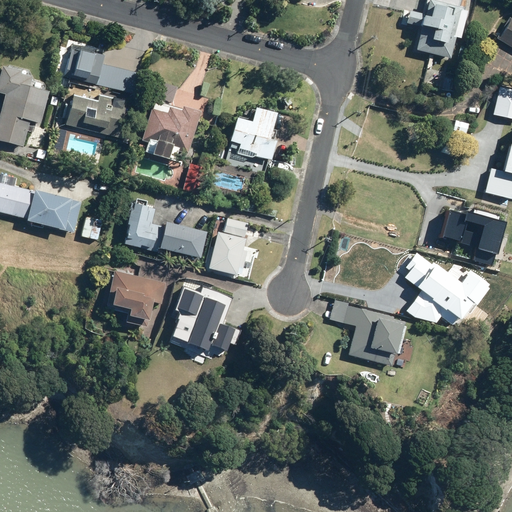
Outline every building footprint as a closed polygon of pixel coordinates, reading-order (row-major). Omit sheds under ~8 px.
[(420,28),(414,51),(449,60),(462,9),(460,9),(461,3),(448,0),(425,0),(421,18),(420,17),(418,27),(420,28)] [(511,20),(508,18),(495,40),(511,49),(511,20)] [(73,45),(65,74),(133,91),(138,71),(103,62),(105,53),(73,45)] [(0,95),(2,96),(0,104),(0,142),(22,148),(28,123),(38,125),(46,93),(27,88),(29,78),(17,75),(18,72),(0,67),(0,95)] [(172,104),(176,88),(158,83),(154,99),(172,104)] [(511,90),(498,88),(491,116),(511,121),(511,90)] [(103,135),(117,139),(126,102),(98,95),(96,102),(71,96),(64,126),(80,130),(81,124),(105,130),(103,135)] [(186,155),(198,113),(180,108),(179,112),(167,109),(165,115),(149,110),(140,142),(146,144),(143,153),(150,155),(149,156),(166,161),(166,160),(174,162),(177,153),(186,155)] [(253,158),(269,161),(273,143),(267,141),(274,115),(252,109),(249,123),(233,120),(227,143),(238,145),(235,155),(251,159),(253,158)] [(489,169),(483,193),(509,200),(511,194),(511,193),(511,140),(511,146),(507,145),(500,172),(489,169)] [(24,223),(72,234),(80,203),(32,191),(31,192),(13,188),(15,179),(0,175),(0,214),(24,220),(24,223)] [(197,263),(204,233),(163,223),(162,227),(151,225),(154,210),(144,208),(146,202),(134,199),(133,205),(130,204),(125,226),(126,226),(122,245),(138,249),(138,247),(150,250),(149,252),(197,263)] [(446,209),(438,234),(474,245),(469,259),(491,265),(505,220),(463,207),(462,213),(446,209)] [(226,219),(222,234),(244,238),(247,224),(226,219)] [(215,233),(207,270),(235,277),(236,275),(240,276),(245,252),(242,251),(244,240),(215,233)] [(406,270),(400,277),(417,290),(403,308),(413,315),(436,322),(440,316),(451,324),(455,318),(458,320),(471,303),(475,306),(492,282),(467,264),(458,277),(432,258),(431,260),(415,247),(400,266),(406,270)] [(164,284),(113,271),(104,307),(109,308),(109,307),(126,311),(123,324),(144,329),(149,308),(150,303),(159,305),(164,284)] [(180,311),(171,335),(208,349),(210,343),(225,348),(233,328),(218,323),(228,294),(200,284),(198,290),(182,284),(173,308),(180,311)] [(390,296),(346,286),(342,302),(367,307),(367,304),(387,308),(390,296)] [(354,327),(346,356),(364,361),(390,367),(394,354),(396,355),(403,328),(402,328),(404,323),(391,320),(392,318),(359,309),(359,310),(346,307),(347,304),(333,300),(328,320),(354,327)]
